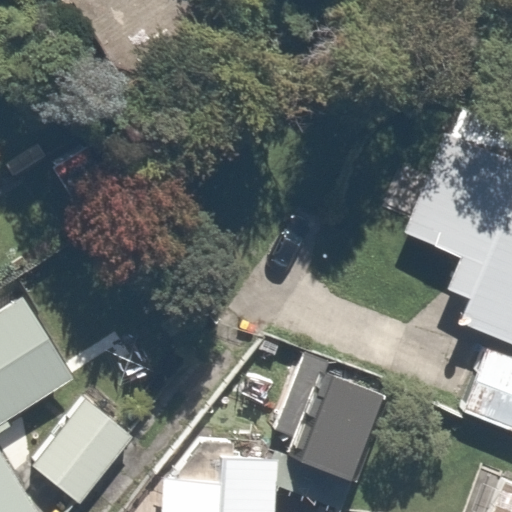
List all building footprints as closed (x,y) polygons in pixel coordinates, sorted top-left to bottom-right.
[(82,0),(46,0),(59,17),(82,0)] [(511,152),(426,122),(380,250),(439,271),(428,301),(458,311),(451,332),(511,354),(511,152)] [(15,305),(0,313),(0,431),(66,393),(15,305)] [(511,373),(473,361),(450,432),(511,453),(511,373)] [(270,366),(247,449),(279,458),(303,375),(270,366)] [(366,388),(309,372),(283,464),(340,480),(366,388)] [(56,419),(5,490),(35,511),(57,511),(101,451),(56,419)] [(511,511),(511,459),(507,457),(481,511),(511,511)] [(208,493),(136,491),(135,511),(257,511),(260,467),(207,466),(208,493)]
